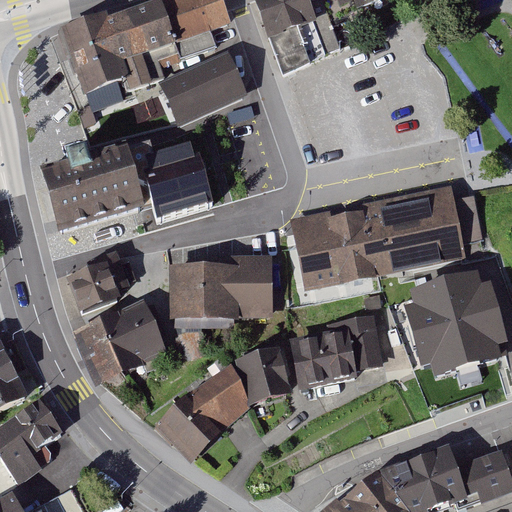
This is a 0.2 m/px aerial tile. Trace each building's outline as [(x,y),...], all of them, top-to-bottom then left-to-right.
[(109,22),(66,37),(87,97),(124,84),(127,94),(164,81),(159,69),(215,49),(209,33),(228,26),(218,0),(186,0),(111,27),(109,22)] [(254,0),(284,81),(340,52),(320,0),(254,0)] [(336,0),(341,11),(354,6),(357,15),(391,0),(336,0)] [(226,63),(164,90),(180,125),(242,98),(226,63)] [(55,171),(41,174),(58,239),(147,213),(153,230),(213,212),(193,151),(150,163),(148,153),(126,159),(124,151),(90,161),(88,155),(65,161),(67,168),(55,171)] [(453,192),(291,224),(305,295),(467,262),(464,246),(484,242),(475,200),(455,204),(453,192)] [(94,274),(67,284),(80,319),(122,304),(119,296),(130,292),(117,257),(92,266),(94,274)] [(233,272),(170,272),(171,326),(240,326),(240,321),(273,321),(273,262),(233,262),(233,272)] [(407,318),(424,372),(439,367),(442,378),(497,361),(493,349),(509,344),(492,289),(483,292),(480,280),(418,299),(423,313),(407,318)] [(122,311),(75,332),(98,386),(150,363),(149,361),(170,352),(150,305),(124,316),(122,311)] [(348,333),(356,376),(384,371),(374,321),(339,327),(340,334),(348,333)] [(340,334),(290,344),(300,395),(358,384),(356,376),(348,333),(340,334)] [(0,345),(0,416),(29,402),(0,345)] [(248,410),(292,399),(280,353),(236,364),(237,367),(248,410)] [(190,405),(222,438),(251,412),(248,410),(237,367),(190,405)] [(187,402),(156,431),(192,468),(222,439),(222,438),(190,405),(187,402)] [(39,405),(0,433),(0,463),(19,490),(42,474),(32,460),(63,438),(39,405)] [(379,474),(332,511),(432,511),(467,499),(456,467),(448,447),(389,467),(379,474)] [(511,481),(499,450),(456,467),(467,499),(511,491),(511,481)] [(0,511),(44,511),(37,500),(19,510),(13,500),(0,507),(0,511)]
